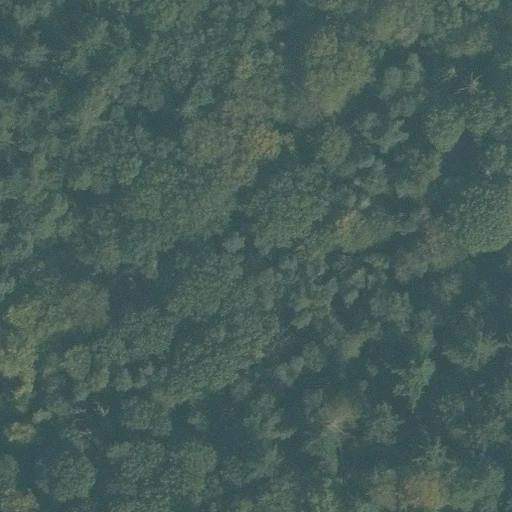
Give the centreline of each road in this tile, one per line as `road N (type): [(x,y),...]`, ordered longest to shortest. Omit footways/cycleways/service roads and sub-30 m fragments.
road 1 (unclassified): [(0,354),(398,0)]
road 2 (track): [(0,321),(353,0)]
